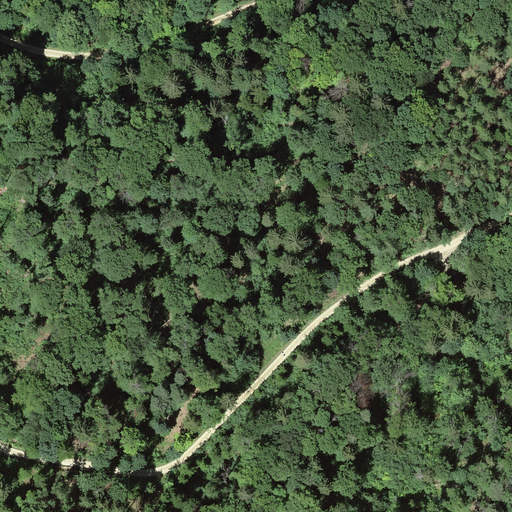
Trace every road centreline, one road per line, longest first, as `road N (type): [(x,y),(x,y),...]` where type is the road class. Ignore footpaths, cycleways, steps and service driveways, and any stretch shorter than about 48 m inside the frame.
road 1 (track): [(0,444),(142,472),(168,466),(318,319),(394,268),(447,248)]
road 2 (track): [(271,0),(146,48),(105,54),(42,52),(0,39)]
road 3 (track): [(447,248),(437,280),(397,333),(399,343),(424,365),(511,353)]
